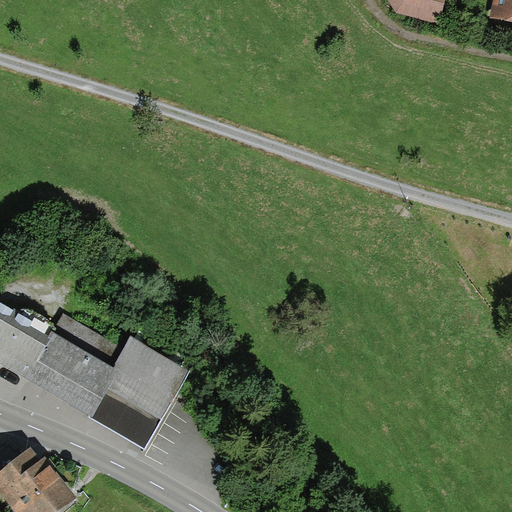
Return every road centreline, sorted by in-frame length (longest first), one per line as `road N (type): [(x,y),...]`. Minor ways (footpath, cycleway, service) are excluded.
road 1 (residential): [(0,59),(511,221)]
road 2 (tertiary): [(198,511),(113,462),(0,413)]
